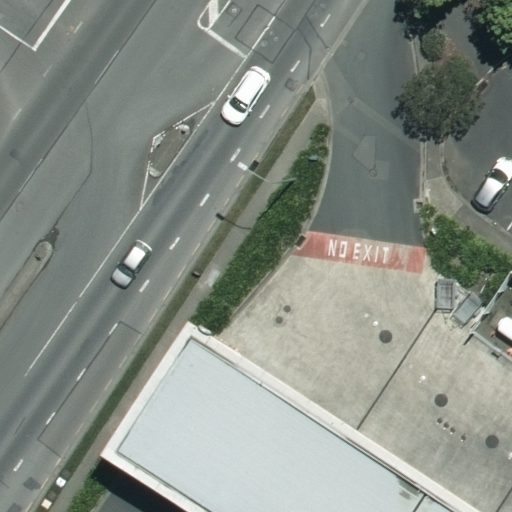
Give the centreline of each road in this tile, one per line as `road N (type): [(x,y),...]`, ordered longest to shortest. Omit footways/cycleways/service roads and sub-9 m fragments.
road 1 (secondary): [(134,118),(0,312)]
road 2 (residential): [(134,118),(0,24)]
road 3 (secondary): [(218,0),(134,118)]
